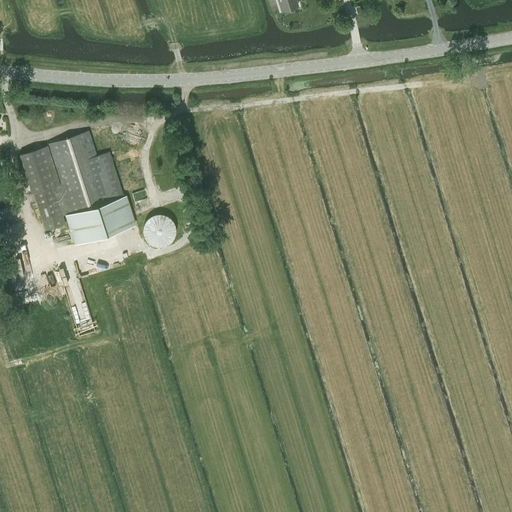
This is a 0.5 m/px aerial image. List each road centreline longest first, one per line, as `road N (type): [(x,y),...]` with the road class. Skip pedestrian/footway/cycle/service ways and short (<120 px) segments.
road 1 (unclassified): [(0,72),(184,80),(511,38)]
road 2 (track): [(153,196),(143,153),(158,120),(182,109),(420,84)]
road 3 (track): [(0,243),(33,234),(10,153),(18,138),(13,123)]
